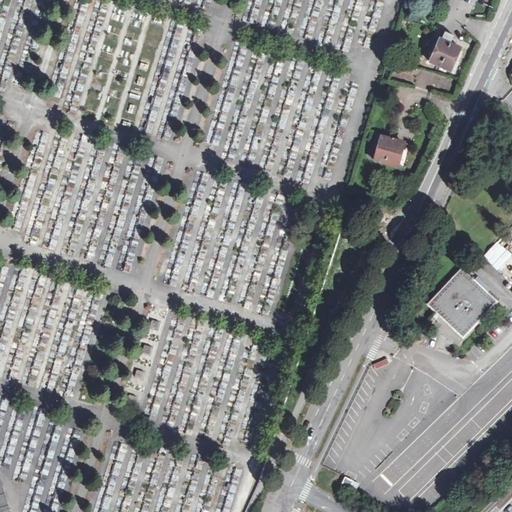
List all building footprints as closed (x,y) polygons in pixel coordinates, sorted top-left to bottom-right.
[(454,73),(460,60),(456,58),(460,50),(439,40),(429,63),(454,73)] [(445,91),(448,79),(438,75),(434,89),(445,91)] [(375,145),(373,150),(377,151),(374,160),(397,167),(399,158),(402,158),(404,152),(401,151),(403,142),(380,136),(377,146),(375,145)] [(495,270),(511,255),(497,241),(482,256),(495,270)] [(461,339),(494,303),(462,273),(457,269),(425,305),(433,313),(461,339)] [(347,499),(354,488),(345,482),(338,494),(347,499)]
